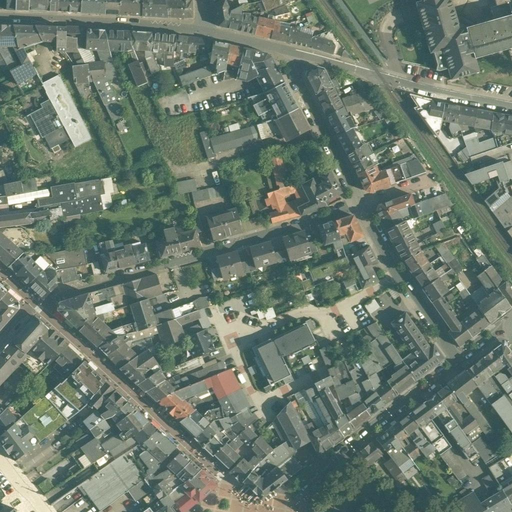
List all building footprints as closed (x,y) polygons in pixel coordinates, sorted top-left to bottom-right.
[(15,0),(6,0),(6,10),(15,11),(15,0)] [(15,0),(15,11),(28,11),(28,0),(15,0)] [(28,0),(28,11),(46,12),(47,0),(28,0)] [(47,0),(46,12),(57,12),(57,0),(47,0)] [(57,0),(57,12),(80,14),(80,0),(57,0)] [(80,0),(80,14),(104,15),(105,0),(80,0)] [(105,0),(104,15),(119,16),(119,0),(105,0)] [(119,0),(119,16),(145,17),(145,0),(119,0)] [(145,0),(145,17),(168,18),(164,0),(145,0)] [(180,1),(170,2),(170,0),(164,0),(168,18),(180,19),(180,1)] [(179,0),(180,1),(180,19),(192,19),(192,0),(190,0),(179,0)] [(224,0),(214,4),(218,27),(226,29),(231,11),(227,10),(228,7),(224,0)] [(264,0),(261,1),(265,12),(294,0),(264,0)] [(466,29),(465,27),(458,29),(452,6),(450,0),(422,0),(423,2),(416,4),(419,14),(430,53),(433,53),(437,65),(435,71),(439,72),(447,69),(451,80),(478,72),(474,59),(511,48),(511,0),(487,0),(490,8),(511,2),(511,5),(511,15),(494,21),(466,29)] [(511,5),(511,2),(490,8),(494,21),(511,15),(511,5)] [(240,7),(231,11),(226,29),(239,32),(243,14),(240,14),(241,6),(240,7)] [(286,6),(274,11),(275,17),(289,13),(286,6)] [(258,19),(249,17),(250,14),(243,14),(239,32),(255,35),(258,19)] [(267,20),(258,18),(258,19),(255,35),(270,39),(274,21),(272,21),(273,16),(268,16),(267,20)] [(290,28),(279,26),(280,22),(274,21),(270,39),(287,43),(290,29),(290,28)] [(12,26),(0,25),(0,53),(9,71),(19,67),(10,50),(14,50),(22,65),(29,61),(23,48),(18,50),(12,26)] [(34,27),(12,26),(18,50),(23,48),(42,42),(34,27)] [(56,28),(34,27),(42,42),(48,42),(53,50),(56,50),(56,28)] [(86,28),(66,27),(66,29),(66,37),(72,37),(72,38),(77,38),(77,49),(86,49),(86,50),(87,30),(86,30),(86,28)] [(312,32),(304,31),(304,32),(297,31),(297,32),(296,32),(296,28),(290,27),(290,28),(290,29),(287,43),(308,48),(311,38),(312,32)] [(72,37),(66,37),(66,29),(56,28),(56,50),(56,52),(74,53),(73,56),(78,67),(85,66),(77,49),(77,38),(72,38),(72,37)] [(105,31),(87,30),(86,50),(89,50),(97,51),(99,51),(99,53),(103,54),(103,51),(109,52),(110,52),(105,31)] [(128,32),(105,31),(110,52),(109,52),(112,61),(115,61),(118,61),(119,52),(127,52),(127,44),(128,32)] [(328,31),(314,37),(323,39),(332,42),(334,39),(328,31)] [(152,34),(130,32),(130,44),(133,51),(145,51),(146,55),(145,58),(151,75),(158,72),(150,52),(152,34)] [(175,36),(152,34),(150,52),(164,53),(164,59),(173,58),(173,54),(173,52),(175,36)] [(189,38),(175,36),(173,52),(187,54),(189,38)] [(323,39),(314,37),(311,38),(308,48),(320,51),(323,39)] [(210,41),(189,38),(187,54),(186,59),(197,56),(197,54),(194,54),(195,49),(209,51),(210,41)] [(332,42),(323,39),(320,51),(332,55),(335,46),(332,42)] [(229,46),(213,42),(210,59),(208,58),(208,63),(210,63),(209,66),(210,71),(215,70),(215,75),(225,71),(227,64),(226,64),(229,46)] [(127,44),(127,52),(128,65),(137,61),(133,51),(130,44),(127,44)] [(243,49),(229,46),(226,64),(227,64),(239,67),(243,49)] [(94,63),(89,50),(86,50),(86,49),(77,49),(85,66),(87,66),(86,63),(94,63)] [(253,51),(243,49),(236,78),(236,80),(247,82),(256,78),(254,75),(257,74),(255,70),(251,61),(253,51)] [(99,51),(97,51),(98,63),(112,61),(109,52),(103,51),(103,54),(99,53),(99,51)] [(267,54),(266,54),(254,51),(253,51),(251,61),(255,70),(257,74),(254,75),(256,78),(264,93),(284,83),(284,82),(271,58),(271,57),(267,54)] [(57,56),(51,59),(56,68),(61,65),(57,56)] [(164,59),(163,59),(163,67),(173,66),(173,58),(164,59)] [(183,60),(173,65),(176,71),(185,67),(183,60)] [(22,65),(19,67),(9,71),(17,85),(21,83),(36,74),(29,61),(22,65)] [(104,71),(118,69),(115,61),(112,61),(98,63),(94,63),(95,71),(98,79),(104,79),(104,71)] [(137,61),(128,65),(135,82),(133,83),(134,88),(147,83),(137,61)] [(89,76),(91,75),(92,80),(98,79),(95,71),(94,63),(86,63),(87,66),(89,76)] [(87,66),(85,66),(78,67),(72,67),(74,83),(78,82),(84,81),(84,83),(91,82),(89,76),(87,66)] [(208,67),(179,78),(182,86),(211,76),(208,67)] [(317,68),(307,72),(306,76),(316,95),(331,88),(331,89),(332,88),(333,89),(338,88),(334,80),(330,82),(323,69),(317,68)] [(234,74),(225,72),(224,81),(236,78),(237,75),(234,74)] [(39,79),(32,83),(35,90),(43,86),(39,79)] [(98,79),(92,80),(104,106),(105,106),(107,105),(113,103),(117,101),(107,79),(104,79),(98,79)] [(82,86),(78,82),(74,83),(81,97),(85,95),(82,86)] [(27,94),(21,83),(17,85),(23,96),(27,94)] [(284,83),(264,93),(268,101),(266,102),(269,107),(271,106),(275,113),(278,119),(297,109),(284,83)] [(46,93),(70,139),(71,140),(87,131),(63,84),(46,93)] [(331,88),(316,95),(327,116),(343,108),(369,101),(362,92),(360,92),(359,89),(346,93),(347,98),(342,100),(343,104),(341,105),(333,89),(332,88),(331,89),(331,88)] [(51,103),(32,114),(51,149),(70,139),(46,93),(51,103)] [(444,104),(431,102),(412,97),(420,108),(416,109),(433,133),(437,130),(439,131),(441,121),(444,104)] [(105,106),(112,122),(124,116),(117,101),(113,103),(115,108),(109,110),(107,105),(105,106)] [(343,108),(327,116),(337,136),(352,129),(354,128),(349,117),(347,118),(345,115),(348,114),(347,112),(350,112),(351,115),(374,108),(369,101),(343,108)] [(461,107),(444,104),(441,121),(447,122),(446,129),(450,140),(453,138),(462,135),(457,124),(461,107)] [(381,107),(376,110),(373,112),(379,121),(388,117),(381,107)] [(476,110),(461,107),(457,124),(473,127),(476,110)] [(278,119),(271,123),(271,121),(257,125),(261,140),(282,134),(286,140),(297,134),(298,136),(309,130),(308,130),(301,118),(302,117),(298,109),(278,119)] [(492,113),(476,110),(473,127),(490,130),(492,113)] [(501,137),(497,139),(500,148),(506,146),(503,137),(503,136),(504,135),(502,135),(505,116),(492,113),(490,130),(493,135),(497,134),(500,134),(501,137)] [(511,117),(506,116),(505,116),(502,135),(504,135),(511,136),(511,117)] [(127,120),(116,124),(120,132),(130,127),(127,120)] [(257,125),(210,139),(214,154),(214,153),(261,140),(257,125)] [(352,129),(337,136),(346,154),(361,146),(355,135),(360,132),(357,127),(354,128),(352,129)] [(87,131),(71,140),(75,148),(91,139),(87,131)] [(209,139),(206,131),(200,133),(208,160),(215,157),(214,153),(214,154),(210,139),(209,139)] [(468,133),(461,135),(464,142),(470,139),(469,137),(468,134),(468,133)] [(511,136),(504,135),(503,136),(503,137),(506,146),(511,143),(511,136)] [(494,138),(481,142),(481,140),(478,141),(482,154),(498,149),(494,138)] [(478,139),(464,144),(470,158),(482,154),(478,141),(478,139)] [(361,146),(346,154),(352,165),(368,157),(371,155),(365,144),(361,146)] [(416,159),(406,146),(403,148),(412,161),(416,159)] [(280,156),(270,159),(277,186),(282,185),(287,183),(285,175),(286,173),(286,171),(286,170),(285,168),(285,167),(284,166),(283,165),(282,164),(280,156)] [(368,157),(352,165),(357,176),(373,167),(368,157)] [(426,173),(416,159),(412,161),(406,163),(411,178),(426,173)] [(485,168),(464,175),(471,185),(494,177),(498,189),(484,201),(489,208),(506,193),(502,182),(508,180),(503,164),(502,162),(496,164),(485,168)] [(386,170),(385,170),(390,185),(411,178),(406,163),(386,170)] [(341,193),(327,165),(318,169),(321,174),(311,179),(323,202),(341,193)] [(373,167),(357,176),(365,191),(369,193),(390,185),(385,170),(386,170),(385,168),(381,169),(382,172),(379,173),(375,166),(373,167)] [(0,186),(4,186),(8,184),(3,171),(0,171),(0,186)] [(20,181),(23,194),(37,190),(35,178),(20,181)] [(102,178),(74,184),(76,199),(100,195),(105,194),(102,178)] [(309,202),(297,208),(298,210),(288,213),(289,219),(301,216),(314,212),(326,207),(323,202),(311,179),(300,185),(301,186),(309,202)] [(194,180),(176,184),(178,195),(192,192),(196,191),(194,180)] [(23,194),(20,181),(8,184),(4,186),(5,197),(6,197),(23,194)] [(52,198),(37,200),(39,213),(41,222),(63,218),(73,216),(79,215),(102,211),(100,195),(76,199),(74,184),(74,183),(50,187),(52,198)] [(283,188),(282,185),(279,185),(280,189),(278,189),(279,190),(267,194),(272,210),(277,208),(277,211),(286,208),(288,213),(298,210),(297,208),(309,202),(301,186),(300,187),(298,184),(285,188),(285,187),(283,188)] [(196,191),(192,192),(193,203),(227,196),(224,186),(196,191)] [(445,194),(432,198),(437,210),(452,205),(445,194)] [(410,195),(378,206),(376,211),(380,219),(396,211),(409,207),(414,205),(410,195)] [(511,196),(493,213),(496,217),(511,203),(511,196)] [(432,198),(422,202),(418,204),(422,215),(422,216),(437,211),(437,210),(432,198)] [(511,203),(496,217),(507,233),(511,228),(511,203)] [(414,205),(409,207),(412,214),(413,219),(422,215),(418,204),(414,205)] [(452,205),(437,210),(437,211),(439,215),(456,209),(452,205)] [(396,211),(380,219),(386,231),(402,223),(403,222),(400,217),(408,214),(408,215),(412,214),(409,207),(396,211)] [(235,208),(206,217),(213,241),(243,233),(235,208)] [(277,211),(269,214),(272,224),(289,219),(288,213),(286,208),(277,211)] [(37,213),(30,214),(31,224),(41,222),(39,213),(37,213)] [(0,217),(0,228),(1,228),(31,224),(30,214),(0,217)] [(79,215),(73,216),(63,218),(64,224),(81,221),(79,215)] [(353,216),(331,222),(339,236),(346,234),(350,243),(363,236),(353,216)] [(443,219),(433,224),(437,233),(447,228),(443,219)] [(200,221),(194,223),(195,227),(194,231),(195,234),(203,231),(200,221)] [(331,222),(318,227),(320,233),(319,234),(322,240),(324,245),(333,242),(338,260),(345,257),(342,246),(339,236),(331,222)] [(404,222),(402,223),(386,231),(401,259),(419,250),(404,222)] [(176,236),(180,252),(199,247),(195,234),(194,231),(195,227),(189,229),(190,232),(176,236)] [(167,240),(156,243),(157,249),(159,249),(161,257),(180,252),(176,236),(174,228),(164,230),(167,240)] [(6,229),(2,235),(0,233),(0,259),(9,268),(23,254),(16,247),(25,236),(26,236),(27,235),(21,229),(19,229),(17,229),(15,231),(12,229),(6,229)] [(304,232),(282,239),(286,250),(289,261),(311,254),(308,243),(304,232)] [(346,234),(339,236),(342,246),(350,243),(346,234)] [(25,236),(16,247),(23,254),(24,253),(28,252),(34,252),(36,246),(26,236),(25,236)] [(112,240),(105,242),(107,252),(103,253),(104,255),(101,256),(105,272),(119,269),(115,252),(112,240)] [(270,242),(249,249),(252,260),(254,266),(255,266),(262,263),(263,266),(275,262),(276,264),(277,264),(274,253),(270,242)] [(314,242),(308,243),(311,254),(317,252),(314,242)] [(444,243),(434,246),(436,248),(435,248),(447,264),(454,259),(444,243)] [(145,244),(135,247),(134,244),(130,245),(135,264),(149,261),(145,244)] [(130,245),(123,247),(124,250),(115,252),(119,269),(135,264),(130,245)] [(369,246),(351,255),(356,265),(361,275),(372,271),(370,266),(377,264),(369,246)] [(34,252),(28,252),(24,253),(42,271),(42,272),(46,271),(46,272),(55,271),(57,271),(74,268),(75,268),(87,265),(83,247),(53,254),(34,252)] [(286,250),(280,252),(283,262),(289,261),(286,250)] [(419,250),(401,259),(413,276),(429,265),(419,250)] [(237,252),(216,258),(218,268),(221,277),(222,277),(234,274),(235,277),(243,274),(240,263),(237,252)] [(280,252),(274,253),(277,264),(283,262),(280,252)] [(42,271),(24,253),(23,254),(9,268),(27,286),(42,271)] [(351,255),(345,257),(349,267),(356,265),(351,255)] [(511,306),(511,284),(509,280),(502,285),(500,282),(501,281),(483,256),(479,259),(476,261),(479,265),(484,271),(496,289),(510,308),(511,306)] [(338,260),(310,270),(313,280),(330,274),(349,267),(345,257),(338,260)] [(454,259),(447,264),(447,265),(451,270),(455,275),(462,270),(454,259)] [(252,260),(246,262),(249,272),(256,270),(255,266),(254,266),(252,260)] [(97,262),(91,264),(94,275),(100,274),(97,262)] [(246,262),(240,263),(243,274),(249,272),(246,262)] [(447,265),(437,272),(439,274),(437,275),(429,265),(413,276),(422,289),(439,278),(451,270),(447,265)] [(496,289),(484,271),(479,265),(472,270),(484,285),(470,296),(474,302),(477,306),(479,309),(490,324),(510,308),(496,289)] [(74,268),(57,271),(59,277),(61,277),(63,284),(81,279),(80,275),(77,276),(74,268)] [(218,268),(210,270),(213,281),(222,278),(222,277),(221,277),(218,268)] [(451,270),(439,278),(441,282),(447,280),(455,275),(451,270)] [(55,271),(46,272),(43,273),(42,272),(42,271),(27,286),(43,300),(57,286),(55,283),(57,281),(55,271)] [(361,275),(343,282),(346,289),(355,285),(358,291),(362,289),(378,282),(372,271),(361,275)] [(330,274),(313,280),(311,280),(314,286),(332,280),(330,274)] [(156,275),(122,284),(125,295),(127,300),(128,306),(130,306),(148,300),(159,296),(162,295),(156,275)] [(439,278),(422,289),(432,303),(441,296),(448,292),(441,282),(439,278)] [(311,279),(301,282),(304,292),(314,288),(314,286),(311,280),(311,279)] [(461,283),(453,288),(458,294),(460,293),(465,289),(461,283)] [(122,284),(109,288),(112,299),(125,295),(122,284)] [(75,311),(112,301),(112,299),(109,288),(88,294),(58,303),(57,310),(66,319),(75,311)] [(465,289),(460,293),(469,306),(474,302),(470,296),(465,289)] [(6,292),(0,299),(0,329),(19,308),(19,303),(12,297),(6,292)] [(159,296),(148,300),(151,310),(163,307),(159,296)] [(461,323),(441,296),(432,303),(451,330),(461,323)] [(371,313),(381,307),(376,299),(366,306),(371,313)] [(127,300),(113,304),(113,305),(112,305),(114,311),(117,310),(128,306),(127,300)] [(148,300),(130,306),(133,315),(135,322),(138,332),(155,326),(156,326),(153,316),(151,310),(148,300)] [(75,311),(66,319),(76,329),(85,321),(95,316),(111,312),(114,311),(112,305),(113,305),(113,304),(112,301),(75,311)] [(194,302),(153,316),(156,326),(198,311),(194,302)] [(128,306),(117,310),(119,319),(133,315),(130,306),(128,306)] [(208,321),(203,309),(198,311),(200,319),(202,318),(204,323),(208,321)] [(477,310),(461,323),(472,338),(490,324),(479,309),(477,310)] [(156,326),(155,326),(158,333),(158,334),(161,342),(163,348),(185,338),(180,326),(200,319),(198,311),(156,326)] [(95,316),(85,321),(76,329),(89,341),(104,325),(101,321),(112,318),(111,312),(95,316)] [(429,348),(405,314),(391,324),(415,359),(429,348)] [(32,318),(0,353),(0,385),(21,363),(22,362),(27,356),(25,354),(48,329),(37,319),(32,318)] [(204,323),(200,325),(202,331),(211,327),(208,321),(204,323)] [(135,322),(125,326),(128,335),(138,332),(135,322)] [(383,334),(375,323),(367,327),(375,339),(383,334)] [(472,338),(461,323),(451,330),(448,332),(459,347),(472,338)] [(104,325),(89,341),(97,349),(98,347),(99,348),(118,338),(124,336),(121,327),(114,330),(115,332),(113,333),(104,325)] [(99,348),(107,356),(128,341),(135,340),(146,337),(158,334),(158,333),(155,326),(138,332),(128,335),(124,336),(118,338),(99,348)] [(305,326),(277,340),(282,349),(278,351),(282,357),(313,342),(305,326)] [(50,330),(48,328),(48,329),(25,354),(27,356),(22,362),(21,363),(37,377),(67,346),(65,344),(65,343),(65,341),(62,338),(61,339),(60,339),(56,335),(56,334),(56,333),(53,330),(51,330),(51,331),(51,330),(50,330)] [(205,330),(186,338),(194,358),(198,357),(214,350),(205,330)] [(375,339),(367,345),(372,354),(382,369),(393,362),(384,349),(391,345),(383,334),(375,339)] [(128,341),(107,356),(119,369),(137,356),(138,357),(144,352),(140,348),(149,344),(146,337),(135,340),(128,341)] [(144,352),(138,357),(137,356),(119,369),(136,386),(148,377),(150,377),(161,369),(164,368),(159,362),(157,364),(152,356),(161,351),(161,349),(158,342),(152,346),(147,350),(148,350),(144,352)] [(287,375),(271,342),(257,349),(273,382),(287,375)] [(149,344),(140,348),(144,352),(148,350),(147,350),(152,346),(151,344),(149,344)] [(511,354),(505,344),(501,344),(492,350),(504,366),(505,368),(507,366),(509,368),(507,369),(511,376),(511,354)] [(405,365),(391,345),(384,349),(393,362),(395,365),(389,370),(390,376),(391,378),(389,379),(398,394),(416,381),(406,366),(405,365)] [(415,359),(406,366),(416,381),(444,359),(433,345),(429,348),(415,359)] [(82,360),(67,346),(53,360),(57,364),(54,368),(62,376),(64,376),(67,374),(68,374),(82,360)] [(327,346),(319,350),(329,376),(332,384),(334,389),(344,385),(336,366),(335,366),(327,346)] [(504,366),(492,350),(481,359),(492,375),(501,368),(504,366)] [(382,369),(372,354),(359,362),(374,391),(383,405),(398,394),(389,379),(387,381),(380,371),(382,369)] [(194,358),(162,372),(159,374),(164,381),(172,378),(201,366),(198,357),(194,358)] [(234,359),(218,366),(221,373),(228,370),(228,371),(237,367),(234,359)] [(481,359),(465,371),(477,386),(483,382),(492,375),(481,359)] [(346,366),(344,362),(343,361),(342,360),(340,360),(339,361),(338,361),(337,362),(336,363),(335,364),(335,365),(335,366),(336,366),(344,385),(334,389),(339,401),(345,398),(346,415),(344,416),(351,430),(370,416),(362,403),(360,399),(355,386),(346,366)] [(359,362),(359,361),(346,366),(355,386),(356,385),(362,397),(360,399),(362,403),(370,416),(383,405),(374,391),(359,362)] [(84,362),(61,384),(63,387),(72,378),(75,375),(86,364),(84,362)] [(105,382),(86,364),(75,375),(72,378),(75,381),(92,397),(92,396),(93,397),(105,382)] [(218,366),(186,378),(189,386),(203,380),(221,373),(218,366)] [(501,368),(492,375),(494,377),(498,374),(501,374),(500,372),(503,370),(501,368)] [(150,377),(148,377),(138,385),(146,392),(164,381),(159,374),(162,372),(161,370),(161,369),(150,377)] [(228,371),(228,370),(221,373),(203,380),(206,389),(211,387),(217,398),(219,401),(238,390),(238,391),(238,390),(228,371)] [(465,371),(447,385),(458,399),(458,400),(464,396),(476,386),(477,386),(465,371)] [(501,374),(498,374),(494,377),(500,386),(507,380),(503,374),(501,374)] [(329,376),(314,384),(321,397),(324,403),(327,409),(342,437),(351,430),(344,416),(342,415),(341,414),(326,387),(332,384),(329,376)] [(511,377),(508,381),(507,380),(500,386),(506,393),(511,401),(511,377)] [(92,397),(75,381),(72,378),(63,387),(61,384),(60,383),(54,389),(79,412),(86,406),(88,402),(92,397)] [(164,381),(146,392),(156,402),(175,391),(175,392),(189,386),(186,378),(175,383),(172,378),(164,381)] [(189,386),(175,392),(175,391),(156,402),(179,423),(195,411),(182,399),(192,395),(195,398),(197,397),(208,393),(206,389),(203,380),(189,386)] [(105,382),(93,397),(92,396),(92,397),(88,402),(97,410),(101,405),(102,405),(115,391),(105,382)] [(495,395),(486,382),(484,383),(483,382),(477,386),(476,386),(484,397),(490,404),(489,404),(490,405),(498,399),(495,395)] [(314,384),(304,389),(311,403),(315,401),(321,397),(314,384)] [(458,399),(447,385),(435,394),(445,409),(450,405),(458,399)] [(208,393),(197,397),(204,404),(217,398),(211,387),(206,389),(208,393)] [(79,412),(54,389),(45,396),(67,421),(77,413),(79,412)] [(311,403),(304,389),(294,394),(300,405),(302,404),(309,417),(311,416),(314,421),(319,418),(311,403)] [(238,390),(219,401),(228,417),(229,419),(241,413),(244,418),(251,414),(238,391),(238,390)] [(127,402),(115,391),(102,405),(107,408),(106,410),(107,411),(108,411),(108,412),(111,417),(127,402)] [(511,410),(511,409),(511,407),(511,401),(506,393),(498,399),(490,405),(496,414),(496,415),(503,423),(511,435),(511,410)] [(435,394),(423,403),(433,418),(440,413),(445,409),(435,394)] [(67,421),(45,396),(17,421),(0,436),(0,441),(3,446),(2,446),(8,455),(9,454),(15,461),(67,421)] [(464,396),(458,400),(465,409),(471,404),(465,396),(464,397),(464,396)] [(321,397),(315,401),(318,407),(324,403),(321,397)] [(79,412),(77,413),(82,420),(79,420),(77,422),(79,424),(83,421),(84,421),(96,410),(97,410),(88,402),(86,406),(79,412)] [(111,417),(116,424),(135,409),(127,402),(111,417)] [(290,403),(277,417),(283,430),(289,440),(294,449),(308,436),(303,427),(290,403)] [(327,409),(324,403),(318,407),(328,424),(324,426),(333,444),(342,437),(327,409)] [(433,418),(423,403),(408,414),(418,427),(419,428),(426,423),(433,418)] [(492,432),(471,404),(465,409),(470,415),(477,425),(481,430),(486,437),(492,432)] [(459,417),(450,405),(445,409),(454,421),(459,417)] [(7,408),(0,414),(0,436),(17,421),(7,408)] [(102,447),(106,453),(109,451),(142,430),(150,423),(135,409),(116,424),(116,425),(122,432),(118,435),(119,436),(102,447)] [(179,423),(178,423),(189,433),(188,433),(194,438),(207,426),(213,421),(219,420),(218,419),(222,419),(222,418),(220,409),(211,411),(207,416),(204,419),(195,411),(179,423)] [(454,421),(445,409),(440,413),(447,423),(448,425),(455,422),(454,421)] [(96,410),(84,421),(83,421),(89,429),(104,420),(100,416),(96,410)] [(107,411),(100,416),(104,420),(111,417),(108,412),(108,411),(107,411)] [(241,413),(229,419),(228,417),(222,418),(222,419),(218,419),(219,420),(224,430),(229,428),(235,434),(237,436),(246,428),(250,425),(258,419),(253,413),(252,414),(251,414),(244,418),(241,413)] [(408,414),(397,423),(407,436),(412,432),(418,427),(408,414)] [(462,421),(457,425),(464,435),(472,429),(477,425),(470,415),(462,421)] [(104,420),(89,429),(95,438),(96,437),(109,428),(104,420)] [(457,425),(455,422),(448,425),(447,423),(444,426),(448,432),(450,431),(459,444),(460,444),(467,439),(464,435),(457,425)] [(142,430),(109,451),(113,457),(134,443),(136,440),(140,444),(141,444),(146,440),(157,429),(150,423),(142,430)] [(324,426),(315,431),(310,423),(303,427),(308,436),(318,456),(333,444),(324,426)] [(397,423),(388,430),(398,443),(401,441),(407,436),(397,423)] [(426,423),(419,428),(423,434),(429,441),(431,444),(438,439),(432,431),(430,433),(428,429),(429,427),(426,423)] [(477,425),(472,429),(475,434),(477,433),(481,430),(477,425)] [(202,447),(221,432),(217,426),(210,429),(207,426),(194,438),(193,438),(202,447)] [(450,441),(439,426),(432,431),(438,439),(443,446),(450,441)] [(418,427),(412,432),(417,438),(423,434),(419,428),(418,427)] [(257,439),(246,428),(237,436),(231,442),(229,439),(222,445),(222,446),(212,456),(224,468),(238,455),(234,451),(244,442),(249,447),(256,439),(257,439)] [(146,440),(141,444),(140,444),(125,454),(124,454),(129,461),(133,457),(134,459),(135,461),(140,458),(139,456),(144,451),(150,452),(165,437),(157,429),(146,440)] [(476,452),(479,456),(484,463),(497,452),(491,443),(486,447),(477,433),(475,434),(472,429),(464,435),(467,439),(476,452)] [(283,430),(278,433),(284,443),(289,440),(283,430)] [(398,443),(388,430),(376,439),(386,452),(389,449),(392,447),(398,443)] [(221,432),(202,447),(212,456),(222,446),(222,445),(218,442),(225,436),(221,432)] [(417,438),(412,442),(418,449),(429,441),(423,434),(417,438)] [(88,435),(83,439),(83,438),(76,443),(79,448),(80,448),(91,440),(88,435)] [(91,440),(80,448),(87,457),(91,463),(92,463),(106,454),(106,453),(102,447),(96,437),(95,438),(91,440)] [(165,437),(150,452),(161,462),(176,447),(165,437)] [(257,439),(256,439),(249,447),(249,448),(256,456),(259,452),(264,457),(269,452),(257,439)] [(438,439),(431,444),(432,446),(439,455),(446,450),(443,446),(438,439)] [(476,452),(467,439),(460,444),(470,457),(476,452)] [(106,454),(92,463),(98,472),(115,460),(124,454),(125,454),(140,444),(136,440),(134,443),(113,457),(109,451),(106,453),(106,454)] [(284,443),(269,452),(280,465),(289,458),(290,457),(289,457),(295,452),(294,449),(289,440),(284,443)] [(429,441),(418,449),(422,453),(425,457),(428,454),(425,450),(427,448),(427,449),(432,446),(431,444),(429,441)] [(381,456),(371,442),(356,454),(366,467),(381,456)] [(418,449),(412,442),(405,447),(403,449),(410,458),(409,459),(411,461),(422,453),(418,449)] [(401,447),(395,451),(392,447),(389,449),(394,455),(392,457),(393,459),(392,460),(398,467),(409,459),(410,458),(403,449),(401,446),(401,447)] [(465,476),(446,450),(439,455),(458,482),(465,476)] [(133,457),(129,461),(124,454),(115,460),(98,472),(80,485),(100,511),(109,505),(128,491),(144,479),(145,478),(150,475),(155,470),(161,462),(150,452),(144,451),(139,456),(140,458),(135,461),(134,459),(133,457)] [(180,452),(166,466),(170,469),(160,474),(153,479),(150,475),(145,478),(144,479),(151,490),(152,490),(164,480),(176,475),(190,461),(180,452)] [(248,464),(242,459),(229,472),(241,484),(242,482),(250,473),(255,466),(264,457),(259,452),(256,456),(253,459),(248,464)] [(263,498),(276,488),(301,469),(293,459),(291,460),(289,458),(280,465),(269,452),(264,457),(255,466),(250,473),(242,482),(259,498),(263,498)] [(476,452),(470,457),(472,461),(479,456),(476,452)] [(87,457),(82,461),(81,461),(74,466),(78,472),(91,463),(87,457)] [(391,458),(383,464),(394,478),(402,472),(398,467),(392,460),(391,458)] [(164,480),(152,490),(159,500),(168,494),(172,491),(166,483),(174,479),(178,487),(179,486),(188,479),(190,481),(200,470),(190,461),(176,475),(164,480)] [(78,472),(74,466),(68,470),(73,476),(78,473),(78,472)] [(200,470),(190,481),(188,479),(179,486),(187,494),(188,494),(190,497),(192,496),(195,499),(198,502),(205,497),(216,486),(200,470)] [(491,474),(481,480),(488,491),(498,485),(491,474)] [(54,489),(47,479),(38,485),(45,495),(54,489)] [(128,491),(135,501),(151,490),(144,479),(128,491)] [(511,505),(511,491),(507,483),(500,488),(501,490),(511,506),(511,505)] [(178,487),(172,491),(168,494),(174,503),(187,494),(179,486),(178,487)] [(501,490),(479,503),(473,492),(454,504),(458,511),(511,511),(511,507),(511,506),(501,490)] [(159,500),(149,508),(152,511),(172,511),(169,507),(174,503),(168,494),(159,500)] [(180,511),(195,499),(192,496),(190,497),(188,494),(175,505),(180,511)]
